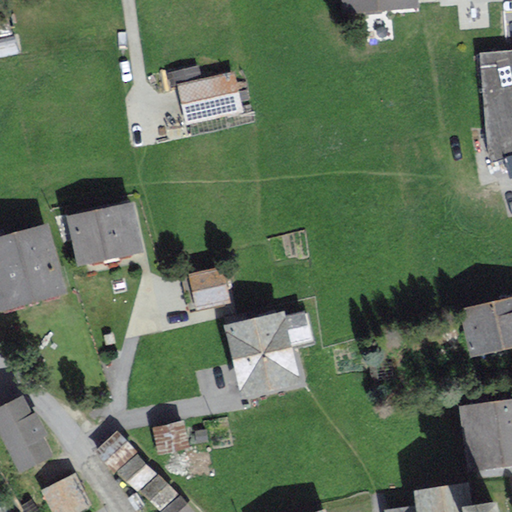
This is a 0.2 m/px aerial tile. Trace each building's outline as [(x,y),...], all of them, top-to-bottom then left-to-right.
[(416,0),(338,0),(341,19),(418,10),(416,0)] [(511,156),(511,56),(477,59),(483,128),(487,165),(511,156)] [(196,65),(173,72),(177,84),(200,77),(196,65)] [(232,74),(174,86),(177,97),(183,127),(240,116),(232,74)] [(129,203),(63,217),(74,270),(83,268),(140,257),(138,250),(129,203)] [(43,227),(0,238),(0,316),(63,300),(43,227)] [(219,270),(185,276),(192,312),(227,305),(219,270)] [(511,294),(456,308),(458,318),(468,357),(511,345),(511,294)] [(226,327),(217,330),(236,404),(300,388),(292,360),(280,313),(270,316),(226,327)] [(432,325),(376,338),(383,372),(441,360),(432,325)] [(18,395),(0,404),(0,446),(14,473),(48,456),(40,441),(46,437),(32,411),(28,413),(18,395)] [(511,401),(455,408),(463,471),(511,464),(511,401)] [(211,447),(176,452),(182,487),(216,481),(211,447)] [(136,456),(116,474),(135,493),(154,475),(136,456)] [(73,475),(37,493),(46,511),(81,511),(89,509),(73,475)] [(173,495),(157,478),(139,494),(155,511),(173,495)] [(389,511),(383,511),(382,511),(492,511),(490,494),(468,497),(465,484),(410,492),(413,507),(389,511)] [(190,511),(180,499),(164,511),(190,511)]
